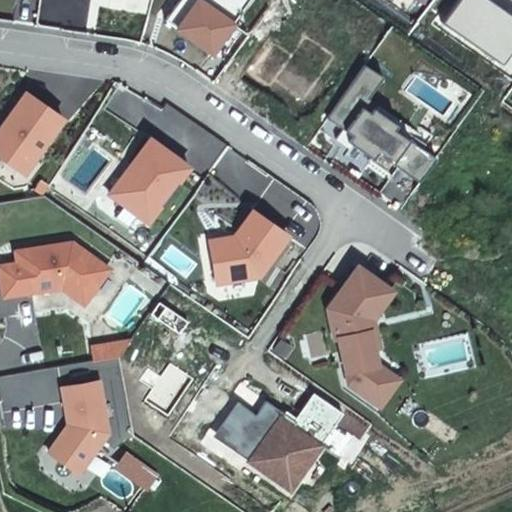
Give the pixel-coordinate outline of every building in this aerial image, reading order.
[(225,29),(243,0),(175,0),(163,16),(226,61),(240,40),(225,29)] [(383,72),(364,60),(327,113),(348,128),(378,149),(421,178),(437,153),(394,125),(397,120),(374,103),(376,99),(368,94),(383,72)] [(0,153),(24,171),(63,117),(26,90),(0,126),(0,153)] [(378,149),(348,128),(341,138),(354,147),(357,143),(374,155),(378,149)] [(186,163),(147,135),(123,168),(127,171),(111,193),(146,218),(186,163)] [(211,244),(216,277),(259,270),(287,230),(252,205),(233,231),(225,243),(211,244)] [(233,231),(209,234),(211,244),(225,243),(233,231)] [(108,267),(71,239),(14,248),(16,260),(0,262),(0,279),(2,294),(60,285),(72,283),(87,295),(108,267)] [(384,281),(356,261),(326,303),(333,333),(337,332),(348,378),(366,391),(379,372),(376,359),(372,343),(368,324),(362,325),(360,315),(384,281)] [(371,313),(391,285),(384,281),(360,315),(362,325),(368,324),(372,343),(377,341),(371,313)] [(72,283),(60,285),(82,301),(87,295),(72,283)] [(129,338),(92,345),(94,358),(119,354),(129,338)] [(397,374),(376,359),(379,372),(366,391),(378,400),(397,374)] [(106,431),(97,379),(60,385),(66,421),(67,427),(63,433),(60,430),(47,449),(77,471),(106,431)] [(342,407),(314,388),(295,416),(265,395),(255,410),(242,400),(222,429),(254,450),(249,457),(291,484),(342,407)] [(222,429),(242,400),(237,396),(213,432),(249,457),(254,450),(222,429)]
